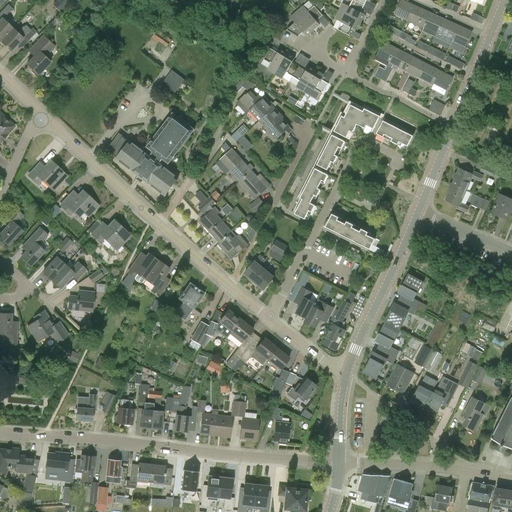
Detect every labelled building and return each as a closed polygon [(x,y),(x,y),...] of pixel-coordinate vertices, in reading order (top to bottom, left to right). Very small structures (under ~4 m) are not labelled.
[(343,2),(339,10),(361,21),(365,14),(361,11),(365,4),(356,0),(352,0),(350,6),(343,2)] [(415,14),(418,7),(401,0),(395,14),(407,19),(410,12),(415,14)] [(446,7),(452,10),(453,5),(454,4),(449,1),(446,7)] [(371,3),(368,11),(373,13),(376,5),(371,3)] [(0,20),(0,38),(2,40),(13,28),(7,22),(11,18),(7,14),(13,9),(8,4),(0,13),(4,17),(0,20)] [(315,4),(308,10),(304,4),(297,10),(313,29),(320,23),(317,20),(323,14),(315,4)] [(453,5),(452,10),(457,12),(460,7),(454,4),(453,5)] [(407,19),(424,27),(430,13),(418,7),(415,14),(410,12),(407,19)] [(313,29),(297,10),(290,16),(295,21),(287,28),(298,35),(303,31),(306,35),(313,29)] [(357,29),(361,21),(339,10),(335,18),(342,21),(338,29),(349,35),(353,27),(357,29)] [(430,13),(424,27),(422,31),(434,36),(442,18),(430,13)] [(482,24),(485,18),(473,13),(470,18),(482,24)] [(451,44),(453,40),(456,33),(451,31),(454,24),(442,18),(434,36),(451,44)] [(456,33),(453,40),(465,45),(471,31),(454,24),(451,31),(456,33)] [(18,33),(13,28),(2,40),(12,50),(25,37),(29,41),(37,32),(33,28),(31,30),(26,25),(24,26),(23,27),(19,30),(19,32),(18,33)] [(393,34),(396,29),(389,25),(386,31),(393,34)] [(393,34),(399,37),(402,32),(396,29),(393,34)] [(171,40),(158,30),(153,37),(167,46),(171,40)] [(408,35),(402,32),(399,37),(405,40),(408,35)] [(45,57),(55,46),(44,35),(35,44),(41,49),(27,64),(38,75),(51,62),(45,57)] [(389,63),(391,63),(398,49),(384,42),(375,59),(387,66),(389,63)] [(421,49),(428,52),(430,46),(424,43),(421,49)] [(436,49),(430,46),(428,52),(433,55),(436,49)] [(267,68),(274,73),(287,52),(280,47),(277,51),(270,47),(263,58),(271,62),(267,68)] [(411,56),(398,49),(391,63),(404,70),(411,56)] [(299,65),(292,60),(295,56),(287,52),(274,73),(282,78),(286,71),(292,76),(299,65)] [(425,63),(411,56),(404,70),(418,77),(425,63)] [(465,64),(453,58),(450,64),(462,69),(465,64)] [(432,84),(439,70),(425,63),(418,77),(432,84)] [(296,86),(303,91),(316,69),(309,65),(306,69),(299,65),(292,76),(299,80),(296,86)] [(380,67),(378,71),(383,73),(389,76),(393,68),(387,66),(385,70),(380,67)] [(328,82),(321,78),(324,74),(316,69),(303,91),(318,100),(328,82)] [(175,93),(185,80),(172,70),(162,83),(175,93)] [(453,77),(439,70),(432,84),(446,91),(453,77)] [(389,76),(383,73),(381,79),(386,82),(389,76)] [(403,90),(409,93),(412,87),(406,85),(403,90)] [(417,90),(412,87),(409,93),(414,96),(417,90)] [(250,111),(265,97),(264,97),(261,100),(252,89),(238,102),(243,107),(241,108),(246,114),(250,111)] [(250,111),(259,121),(274,108),(265,97),(250,111)] [(442,111),(445,106),(434,100),(431,106),(442,111)] [(374,128),(381,116),(365,108),(364,111),(352,106),(346,118),(342,116),(334,131),(347,138),(350,131),(353,133),(358,123),(366,128),(367,125),(374,128)] [(280,114),(274,108),(259,121),(276,140),(290,127),(278,115),(280,114)] [(0,142),(7,135),(7,134),(14,127),(0,113),(0,142)] [(168,171),(161,166),(158,163),(161,159),(168,163),(193,129),(171,113),(146,147),(152,152),(148,156),(128,142),(128,143),(116,158),(116,159),(155,188),(168,171)] [(392,141),(400,126),(383,117),(380,125),(381,125),(377,133),(392,141)] [(415,134),(400,126),(392,141),(407,149),(415,134)] [(236,142),(243,136),(238,131),(231,137),(236,142)] [(327,141),(342,148),(346,141),(338,137),(339,135),(331,132),(327,141)] [(106,151),(116,158),(128,143),(118,135),(106,151)] [(321,140),(317,138),(289,193),(293,195),(301,178),(301,179),(315,152),(321,140)] [(323,148),(338,156),(342,148),(327,141),(323,148)] [(319,155),(335,163),(338,156),(323,148),(319,155)] [(226,175),(230,171),(242,160),(232,149),(220,159),(222,161),(217,165),(226,175)] [(335,163),(319,155),(316,163),(331,171),(335,163)] [(230,171),(239,181),(251,171),(242,160),(230,171)] [(54,191),(67,176),(51,161),(45,167),(40,163),(28,175),(38,184),(42,180),(54,191)] [(498,179),(502,172),(483,164),(480,171),(498,179)] [(310,174),(325,182),(329,174),(321,170),(322,169),(315,165),(310,174)] [(474,173),(473,175),(459,169),(453,185),(467,191),(472,178),(481,182),(483,177),(478,175),(474,173)] [(178,178),(168,171),(155,188),(165,195),(178,178)] [(239,181),(255,198),(270,185),(264,178),(262,179),(259,175),(257,177),(251,171),(239,181)] [(321,189),(325,182),(310,174),(306,181),(321,189)] [(318,196),(321,189),(306,181),(303,189),(318,196)] [(467,191),(453,185),(446,201),(459,206),(458,210),(463,212),(467,214),(470,208),(461,204),(467,191)] [(299,196),(301,197),(314,204),(318,196),(303,189),(299,196)] [(201,190),(196,195),(204,203),(209,198),(201,190)] [(88,216),(99,205),(83,191),(75,199),(70,195),(60,205),(71,215),(74,212),(79,217),(84,212),(88,216)] [(472,205),(478,207),(479,208),(486,211),(490,201),(484,199),(473,195),(472,199),(474,200),(472,205)] [(511,213),(511,200),(500,195),(492,214),(500,217),(503,218),(506,219),(507,220),(510,213),(511,213)] [(200,221),(210,231),(222,221),(217,215),(220,212),(215,207),(213,209),(210,206),(215,202),(211,197),(199,208),(206,216),(200,221)] [(301,197),(297,205),(312,213),(316,205),(314,204),(301,197)] [(228,205),(223,208),(227,215),(232,211),(228,205)] [(312,213),(297,205),(293,212),(308,220),(312,213)] [(238,218),(243,214),(237,207),(232,212),(238,218)] [(15,224),(23,216),(15,209),(6,219),(10,223),(0,234),(0,237),(9,245),(22,231),(15,224)] [(340,236),(348,221),(333,213),(329,221),(327,220),(323,228),(340,236)] [(98,220),(87,230),(90,233),(101,223),(98,220)] [(117,250),(131,235),(114,220),(108,227),(103,223),(92,235),(101,243),(105,239),(117,250)] [(210,231),(220,242),(232,231),(222,221),(210,231)] [(362,229),(348,221),(340,236),(355,244),(362,229)] [(38,245),(48,235),(40,228),(28,241),(33,245),(21,257),(31,266),(45,251),(38,245)] [(377,237),(362,229),(355,244),(369,252),(377,237)] [(232,231),(220,242),(218,244),(228,254),(236,247),(240,252),(248,244),(239,234),(236,237),(232,231)] [(328,242),(335,245),(338,240),(330,236),(328,242)] [(63,253),(73,243),(67,237),(58,248),(63,253)] [(276,240),(271,249),(273,250),(269,256),(280,262),(283,256),(285,257),(290,248),(276,240)] [(338,247),(346,251),(349,246),(341,242),(338,247)] [(357,257),(359,251),(352,248),(349,253),(357,257)] [(52,281),(66,265),(61,261),(65,256),(61,253),(43,272),(52,281)] [(148,280),(161,262),(149,254),(142,264),(137,261),(129,273),(135,277),(135,279),(136,281),(139,283),(140,283),(142,283),(143,284),(146,279),(148,280)] [(264,290),(274,278),(261,266),(266,260),(260,255),(245,274),(264,290)] [(160,284),(171,268),(161,262),(148,280),(155,286),(153,289),(160,294),(165,288),(160,284)] [(77,280),(87,270),(79,263),(72,271),(66,265),(52,281),(61,289),(73,276),(77,280)] [(93,283),(104,276),(99,270),(89,277),(93,283)] [(407,316),(406,316),(408,311),(414,314),(420,302),(413,299),(416,294),(417,295),(424,281),(409,274),(400,292),(408,297),(402,307),(395,303),(385,322),(386,323),(377,340),(387,346),(382,356),(374,353),(364,373),(369,375),(370,374),(378,378),(387,360),(393,363),(399,351),(390,347),(393,342),(395,343),(401,331),(400,330),(407,316)] [(175,313),(185,321),(205,294),(191,283),(179,299),(184,302),(175,313)] [(302,287),(296,284),(292,293),(298,296),(302,287)] [(306,322),(306,323),(316,303),(309,300),(313,293),(302,287),(298,296),(297,298),(303,301),(297,313),(307,319),(306,322)] [(92,312),(94,293),(79,292),(78,298),(70,297),(69,309),(92,312)] [(357,304),(362,307),(367,299),(361,296),(357,304)] [(152,309),(158,311),(162,302),(155,299),(152,309)] [(323,316),(329,319),(334,308),(317,300),(316,303),(306,323),(317,328),(323,316)] [(342,323),(352,304),(344,301),(335,319),(342,323)] [(230,334),(232,331),(241,320),(229,310),(219,321),(220,322),(218,324),(217,325),(218,325),(216,330),(226,339),(230,334)] [(56,343),(68,336),(59,322),(54,326),(44,311),(34,317),(36,321),(28,326),(38,341),(50,334),(56,343)] [(17,345),(17,332),(11,332),(11,314),(0,314),(0,334),(7,335),(7,345),(17,345)] [(493,333),(498,323),(488,318),(483,327),(493,333)] [(244,341),(253,330),(241,320),(232,331),(230,334),(241,343),(243,340),(244,341)] [(199,344),(208,326),(201,322),(191,339),(199,344)] [(216,330),(218,325),(217,325),(211,322),(206,335),(212,338),(216,330)] [(336,351),(346,332),(333,324),(323,344),(336,351)] [(432,336),(437,339),(443,329),(437,326),(432,336)] [(431,336),(427,344),(433,347),(437,339),(431,336)] [(263,367),(268,360),(277,349),(265,339),(256,350),(255,350),(253,353),(248,348),(239,359),(245,363),(250,357),(263,367)] [(234,354),(239,359),(248,348),(242,344),(234,354)] [(425,344),(415,361),(423,365),(432,348),(425,344)] [(470,357),(479,361),(483,353),(474,348),(470,357)] [(280,370),(289,358),(277,349),(268,360),(280,370)] [(434,373),(443,356),(433,350),(424,368),(434,373)] [(72,352),(69,358),(77,361),(80,356),(72,352)] [(199,355),(197,362),(206,364),(208,357),(199,355)] [(215,363),(210,361),(206,368),(210,371),(215,363)] [(471,380),(478,366),(469,361),(462,375),(471,380)] [(415,374),(398,364),(387,385),(404,394),(415,374)] [(481,385),(488,370),(479,366),(472,380),(481,385)] [(282,370),(274,389),(271,395),(278,400),(282,392),(290,373),(282,370)] [(414,399),(426,406),(434,389),(431,387),(435,380),(426,375),(414,399)] [(299,384),(294,390),(292,388),(286,395),(295,402),(298,397),(304,402),(316,387),(306,378),(300,385),(299,384)] [(441,383),(437,390),(434,389),(426,406),(438,412),(442,404),(448,407),(453,398),(447,395),(450,388),(441,383)] [(511,386),(508,396),(511,398),(511,399),(493,437),(492,437),(492,438),(493,439),(492,439),(493,440),(494,439),(499,442),(495,449),(505,454),(509,447),(511,448),(511,386)] [(189,417),(184,416),(185,408),(186,402),(187,402),(189,388),(182,387),(179,400),(172,399),(171,411),(178,412),(178,415),(176,415),(175,424),(173,423),(172,431),(187,433),(189,417)] [(155,399),(156,392),(154,391),(154,389),(149,388),(148,398),(154,399),(155,399)] [(110,393),(102,411),(108,414),(117,397),(110,393)] [(89,395),(89,397),(77,396),(76,421),(93,422),(94,412),(96,412),(97,395),(89,395)] [(479,413),(484,404),(473,398),(464,415),(468,416),(464,425),(475,431),(483,415),(479,413)] [(118,416),(117,415),(116,416),(115,416),(115,417),(114,418),(114,419),(114,420),(115,421),(115,422),(116,423),(117,423),(117,424),(133,426),(134,409),(128,409),(129,400),(121,399),(120,408),(119,408),(118,416)] [(161,400),(155,399),(154,399),(153,405),(154,405),(151,428),(162,430),(164,411),(162,411),(163,406),(160,406),(161,400)] [(204,413),(206,401),(199,400),(197,412),(204,413)] [(232,415),(238,416),(240,403),(233,402),(232,415)] [(141,427),(151,428),(154,405),(153,405),(145,404),(144,409),(143,409),(141,427)] [(275,420),(275,421),(281,422),(282,417),(278,415),(281,409),(275,406),(270,418),(275,420)] [(212,409),(211,416),(203,415),(201,435),(215,436),(217,417),(218,410),(212,409)] [(233,418),(217,417),(215,436),(231,438),(233,418)] [(257,441),(260,422),(243,419),(241,439),(257,441)] [(289,431),(290,425),(276,423),(274,442),(279,442),(279,444),(287,445),(288,438),(291,438),(291,431),(289,431)] [(30,473),(34,457),(18,456),(19,451),(0,449),(0,471),(5,474),(9,467),(24,468),(24,473),(30,473)] [(67,469),(69,454),(60,453),(59,455),(47,454),(46,466),(67,469)] [(81,456),(81,459),(76,459),(75,472),(81,473),(80,481),(91,482),(94,457),(81,456)] [(109,460),(108,460),(105,482),(120,484),(122,468),(119,468),(120,462),(114,461),(115,460),(109,459),(109,460)] [(137,481),(150,483),(152,465),(139,464),(138,465),(131,464),(129,488),(136,488),(137,481)] [(166,468),(166,467),(152,465),(150,483),(170,485),(172,468),(166,468)] [(180,489),(180,490),(196,492),(196,491),(195,491),(197,472),(198,472),(198,471),(183,470),(181,489),(180,489)] [(32,493),(35,477),(27,475),(23,491),(32,493)] [(217,499),(220,477),(208,476),(207,485),(203,485),(201,505),(208,506),(209,500),(217,501),(217,499)] [(359,491),(364,492),(362,499),(370,501),(370,502),(376,504),(376,503),(382,505),(390,478),(363,476),(359,491)] [(220,477),(217,499),(225,500),(223,509),(232,510),(234,498),(230,498),(232,479),(220,477)] [(415,511),(417,509),(409,507),(411,499),(409,498),(413,485),(394,479),(387,504),(399,508),(406,510),(405,511),(415,511)] [(89,503),(96,504),(98,482),(91,482),(89,503)] [(239,490),(236,511),(245,511),(246,508),(252,509),(255,485),(244,483),(243,490),(239,490)] [(470,500),(467,511),(488,511),(495,487),(474,483),(470,500)] [(255,485),(252,509),(259,510),(258,511),(267,511),(270,494),(266,493),(267,486),(255,485)] [(452,504),(454,497),(451,497),(453,489),(439,486),(436,500),(441,501),(439,510),(447,511),(448,504),(450,504),(452,504)] [(71,488),(64,487),(62,503),(69,504),(71,488)] [(106,504),(108,488),(98,487),(96,503),(106,504)] [(306,491),(294,490),(294,488),(280,487),(279,495),(286,495),(285,508),(307,510),(308,501),(305,501),(306,491)] [(511,511),(511,491),(497,489),(492,511),(511,511)] [(28,511),(31,494),(20,492),(17,509),(28,511)] [(173,506),(173,498),(152,497),(152,505),(173,506)]
